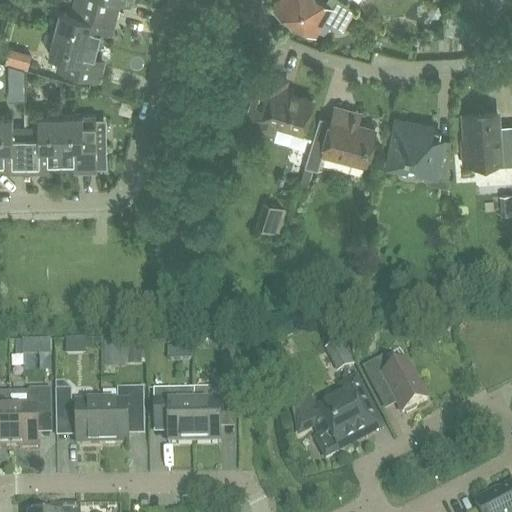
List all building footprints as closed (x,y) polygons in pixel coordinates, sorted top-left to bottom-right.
[(72,0),(73,1),(117,13),(120,1),(131,4),(131,0),(72,0)] [(340,30),(352,10),(337,0),(325,0),(324,4),(317,0),(279,0),(274,2),(274,9),(273,11),(288,20),(290,25),(297,25),(314,35),(322,20),(340,30)] [(482,0),(492,11),(502,3),(499,0),(482,0)] [(60,10),(54,32),(97,44),(102,23),(114,26),(117,13),(73,1),(69,13),(60,10)] [(91,64),(97,44),(54,32),(48,54),(59,57),(55,69),(99,81),(103,67),(91,64)] [(8,65),(8,78),(23,78),(23,69),(8,65)] [(301,135),(312,101),(283,91),(286,81),(261,73),(247,118),(258,121),(256,127),(271,131),(273,126),(301,135)] [(309,184),(313,170),(317,171),(321,154),(364,166),(374,130),(355,125),(358,114),(334,107),(330,122),(327,121),(326,127),(318,125),(313,139),(312,139),(304,167),(300,181),(309,184)] [(465,139),(461,139),(464,158),(487,157),(487,161),(500,160),(500,165),(505,165),(511,164),(511,159),(511,155),(511,154),(511,123),(497,125),(495,112),(463,115),(465,139)] [(96,114),(82,114),(60,115),(61,159),(81,158),(82,170),(96,170),(96,168),(95,152),(95,125),(96,125),(96,114)] [(37,126),(25,127),(25,171),(39,171),(39,159),(61,159),(60,115),(37,115),(37,126)] [(12,116),(0,116),(0,159),(11,159),(11,171),(25,171),(25,127),(12,127),(12,116)] [(448,187),(449,140),(438,138),(439,131),(398,123),(390,164),(423,171),(422,176),(427,183),(448,187)] [(108,152),(95,152),(96,168),(108,168),(108,152)] [(264,201),(256,225),(281,233),(288,208),(264,201)] [(146,364),(145,338),(128,339),(129,365),(146,364)] [(124,339),(103,340),(103,354),(124,353),(124,339)] [(236,341),(223,341),(223,370),(236,369),(236,341)] [(405,412),(406,414),(417,409),(415,406),(427,400),(407,362),(392,370),(385,356),(362,368),(375,393),(388,386),(402,413),(405,412)] [(303,381),(288,390),(298,437),(314,427),(320,438),(316,440),(325,458),(340,450),(383,428),(374,411),(356,378),(340,386),(347,400),(330,409),(326,402),(317,407),(303,381)] [(71,404),(71,390),(65,381),(55,381),(56,418),(76,418),(76,444),(102,444),(101,403),(71,404)] [(26,406),(9,406),(10,446),(19,446),(19,448),(37,448),(37,416),(51,416),(51,389),(29,390),(26,394),(26,406)] [(144,417),(143,389),(117,389),(117,403),(101,403),(102,444),(128,443),(127,417),(144,417)] [(168,434),(168,443),(194,443),(193,389),(153,390),(154,434),(168,434)] [(220,416),(233,415),(233,389),(193,389),(194,443),(220,442),(220,416)] [(0,448),(1,449),(1,446),(10,446),(10,417),(9,406),(9,393),(0,392),(0,448)] [(511,511),(511,483),(476,503),(475,501),(474,502),(479,511),(511,511)]
